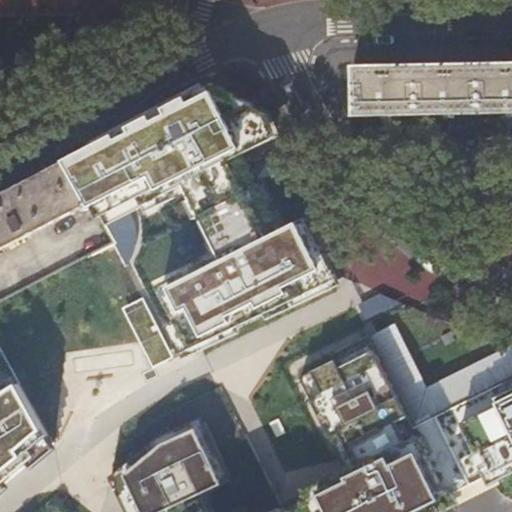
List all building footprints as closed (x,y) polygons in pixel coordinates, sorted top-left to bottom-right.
[(511,111),(511,61),(353,65),(354,115),(511,111)] [(91,204),(67,160),(0,194),(0,251),(85,207),(87,211),(93,208),(91,204)] [(311,370),(299,376),(310,398),(330,438),(347,472),(333,478),(339,489),(292,511),(435,511),(451,504),(447,497),(488,477),(491,484),(511,473),(511,378),(412,428),(407,417),(373,349),(367,337),(331,354),(334,359),(311,370)] [(0,347),(0,486),(36,456),(32,450),(49,437),(0,347)] [(210,511),(202,494),(223,484),(197,428),(166,443),(120,481),(135,511),(163,511),(168,510),(168,511),(210,511)]
